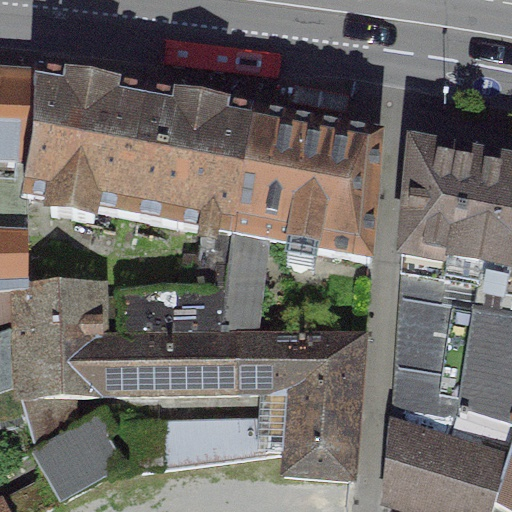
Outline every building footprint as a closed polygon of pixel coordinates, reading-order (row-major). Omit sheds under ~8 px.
[(0,166),(32,168),(39,86),(0,83),(0,166)] [(150,104),(39,86),(32,168),(29,204),(58,208),(56,220),(96,228),(99,216),(129,221),(150,104)] [(229,118),(150,104),(129,221),(207,235),(204,251),(217,253),(220,238),(237,241),(258,124),(229,118)] [(292,129),(258,124),(237,241),(360,264),(382,146),(292,129)] [(511,170),(433,155),(416,262),(453,268),(450,286),(454,287),(511,297),(511,170)] [(29,204),(32,168),(0,166),(0,297),(18,296),(18,291),(29,291),(29,204)] [(453,268),(416,262),(398,411),(463,429),(466,417),(511,431),(511,325),(449,312),(454,287),(450,286),(453,268)] [(295,398),(359,397),(362,343),(259,344),(221,345),(174,345),(103,346),(101,299),(101,288),(29,291),(18,291),(18,296),(21,346),(22,386),(22,401),(74,400),(295,398)] [(21,346),(18,296),(0,297),(0,335),(6,335),(7,351),(21,346)] [(103,346),(174,345),(173,300),(101,299),(103,346)] [(228,300),(173,300),(174,345),(221,345),(227,306),(228,300)] [(259,310),(227,306),(221,345),(259,344),(259,310)] [(0,393),(22,386),(21,346),(7,351),(0,353),(0,393)] [(353,484),(359,397),(295,398),(285,426),(287,459),(288,482),(353,484)] [(74,400),(22,401),(37,461),(78,440),(74,400)] [(110,481),(287,459),(285,426),(248,450),(235,429),(183,453),(173,431),(116,459),(106,439),(54,479),(71,505),(110,481)] [(496,511),(511,467),(397,429),(390,507),(405,511),(496,511)] [(0,511),(55,511),(71,505),(54,479),(0,506),(0,511)]
